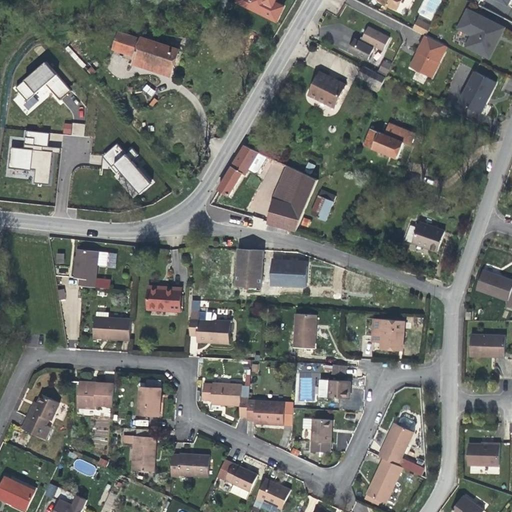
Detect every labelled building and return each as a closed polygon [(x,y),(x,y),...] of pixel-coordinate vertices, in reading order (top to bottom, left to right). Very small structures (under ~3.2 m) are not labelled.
[(236,0),(235,3),(275,22),(283,6),(274,2),(274,0),(236,0)] [(380,0),(397,9),(401,0),(380,0)] [(505,28),(468,9),(459,28),(472,35),(467,47),(490,59),(500,38),(505,28)] [(430,25),(419,19),(414,29),(426,36),(430,25)] [(384,49),(390,38),(368,27),(363,38),(366,40),(364,44),(355,39),(352,44),(349,50),(368,60),(376,45),(384,49)] [(174,69),(179,53),(119,33),(114,48),(136,55),(136,57),(155,63),(174,69)] [(432,77),(447,46),(426,36),(418,51),(415,58),(411,67),(414,68),(432,77)] [(71,91),(45,62),(15,88),(28,102),(24,105),(29,110),(38,101),(33,96),(46,84),(60,100),(71,91)] [(391,66),(383,62),(380,69),(388,73),(391,66)] [(381,88),(386,78),(364,67),(359,77),(374,84),(381,88)] [(498,81),(476,71),(459,104),(483,116),(491,97),(498,81)] [(335,108),(346,85),(320,72),(315,82),(314,84),(309,95),(335,108)] [(146,84),(142,89),(151,97),(155,91),(146,84)] [(400,150),(404,142),(371,129),(364,145),(397,158),(400,150)] [(49,134),(26,131),(24,149),(11,148),(9,168),(30,170),(30,168),(36,169),(34,182),(49,184),(52,153),(61,154),(61,149),(47,147),(49,134)] [(117,144),(102,157),(116,172),(118,170),(139,194),(150,184),(130,161),(138,154),(132,148),(126,154),(117,144)] [(259,172),(269,156),(245,145),(219,189),(230,195),(235,188),(243,173),(246,175),(249,169),(255,173),(259,172)] [(269,169),(281,173),(284,164),(273,160),(269,169)] [(296,231),(319,180),(288,165),(273,199),(268,223),(296,231)] [(329,213),(336,196),(322,190),(312,214),(326,220),(329,213)] [(438,251),(445,231),(420,222),(419,227),(412,225),(406,240),(413,243),(421,246),(438,251)] [(262,288),(264,250),(239,248),(236,286),(262,288)] [(107,266),(109,253),(78,249),(75,277),(80,278),(80,282),(80,285),(110,288),(111,280),(96,278),(98,265),(107,266)] [(64,264),(64,253),(56,253),(55,263),(64,264)] [(307,286),(308,266),(299,266),(291,265),(291,261),(273,260),(271,284),(307,286)] [(511,308),(511,280),(498,275),(483,270),(476,289),(507,300),(505,306),(511,308)] [(181,311),(182,290),(163,289),(161,289),(161,287),(149,286),(148,309),(181,311)] [(130,340),(132,319),(109,317),(109,312),(97,311),(97,317),(95,317),(94,338),(101,339),(130,340)] [(230,331),(230,320),(215,319),(216,313),(214,311),(199,311),(191,311),(190,335),(198,336),(197,339),(209,339),(212,339),(212,342),(229,342),(230,331)] [(316,327),(317,315),(297,314),(294,347),(315,349),(316,327)] [(404,339),(405,321),(383,319),(383,320),(375,320),(373,341),(382,341),(381,349),(396,350),(399,351),(400,339),(404,339)] [(505,357),(506,336),(471,334),(470,356),(488,356),(489,355),(494,355),(494,357),(505,357)] [(312,380),(312,376),(320,376),(321,364),(299,363),(298,380),(312,380)] [(346,375),(346,366),(334,365),(333,374),(346,375)] [(350,387),(351,381),(320,379),(319,397),(350,399),(350,387)] [(249,400),(250,386),(242,386),(242,384),(213,382),(213,383),(204,383),(203,400),(212,400),(212,404),(222,405),(241,406),(240,417),(248,418),(249,400)] [(113,406),(115,384),(97,383),(97,386),(80,385),(78,407),(96,408),(96,405),(113,406)] [(160,416),(161,403),(162,387),(141,386),(139,415),(160,416)] [(56,422),(64,405),(42,394),(38,403),(34,410),(32,409),(23,429),(45,439),(51,428),(48,427),(51,420),(56,422)] [(284,422),(285,402),(249,400),(248,418),(248,420),(255,420),(255,423),(270,424),(270,421),(284,422)] [(331,453),(332,432),(329,432),(330,420),(304,418),(303,428),(313,429),(311,451),(331,453)] [(402,458),(414,432),(394,423),(387,440),(379,456),(383,458),(404,468),(410,470),(413,464),(402,458)] [(156,445),(157,437),(125,435),(124,443),(134,443),(133,470),(154,472),(156,445)] [(500,466),(500,443),(492,443),(492,445),(482,445),(482,444),(469,444),(468,465),(500,466)] [(209,477),(210,455),(193,454),(193,456),(190,456),(190,454),(181,453),(181,455),(173,454),(171,475),(180,476),(180,475),(209,477)] [(386,504),(404,468),(383,458),(371,485),(367,494),(380,501),(386,504)] [(251,492),(258,475),(244,468),(233,463),(225,480),(232,483),(228,491),(247,499),(251,492)] [(28,508),(36,491),(6,476),(0,488),(0,497),(14,504),(15,502),(28,508)] [(282,509),(291,490),(275,482),(266,478),(254,505),(269,511),(280,511),(282,509)] [(54,497),(57,486),(48,484),(45,495),(54,497)] [(378,505),(380,501),(367,494),(365,499),(378,505)] [(483,511),(485,511),(463,496),(451,511),(483,511)] [(82,511),(83,509),(61,499),(54,511),(82,511)]
